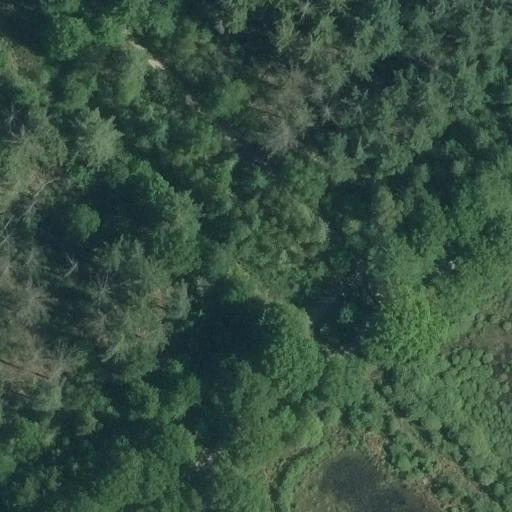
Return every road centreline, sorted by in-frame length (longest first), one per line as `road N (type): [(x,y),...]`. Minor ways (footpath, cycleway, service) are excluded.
road 1 (track): [(90,0),(402,309)]
road 2 (track): [(131,511),(402,309)]
road 3 (track): [(402,309),(511,226)]
